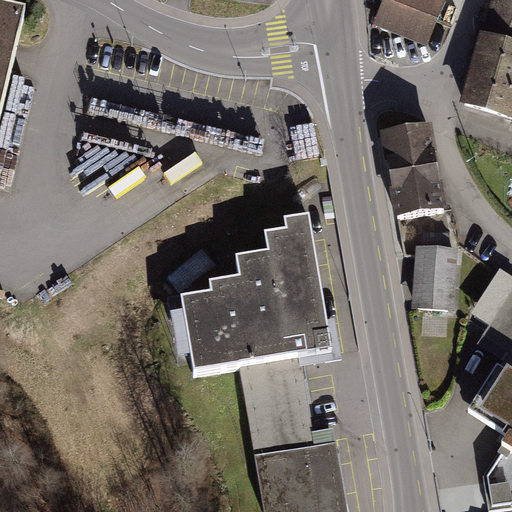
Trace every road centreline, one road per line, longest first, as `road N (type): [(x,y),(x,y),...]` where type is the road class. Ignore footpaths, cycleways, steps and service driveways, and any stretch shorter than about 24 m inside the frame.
road 1 (tertiary): [(340,78),(408,511)]
road 2 (residential): [(106,0),(171,37),(218,51),(335,43)]
road 3 (residential): [(427,88),(473,199),(511,238)]
